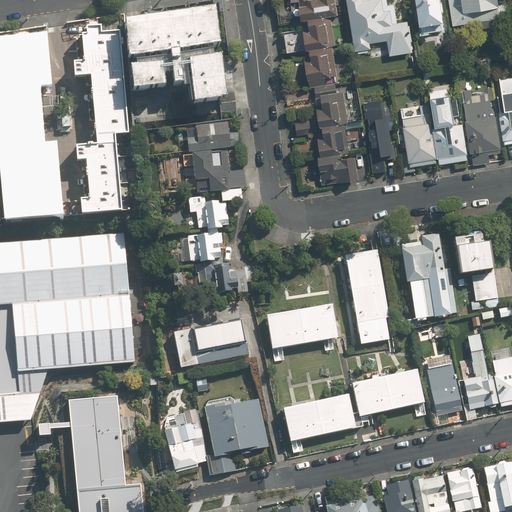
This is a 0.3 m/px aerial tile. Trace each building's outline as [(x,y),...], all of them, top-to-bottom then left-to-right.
[(299,6),(301,20),(309,19),(311,32),(304,33),(307,50),(310,50),(312,60),(306,61),(310,86),(337,81),(332,45),(342,44),(338,19),(329,20),(328,14),(338,13),(336,0),(302,0),(303,5),(299,6)] [(396,22),(391,0),(348,0),(357,50),(371,48),(370,42),(387,39),(390,56),(413,52),(408,20),(396,22)] [(440,0),(417,0),(422,34),(445,31),(440,0)] [(450,0),(454,25),(506,18),(504,5),(499,6),(498,0),(450,0)] [(214,12),(124,24),(129,60),(134,60),(136,68),(130,69),(132,92),(167,88),(166,75),(172,75),(173,86),(191,84),(194,105),(226,102),(221,60),(214,61),(212,50),(219,49),(214,12)] [(35,40),(0,42),(0,103),(10,207),(18,206),(19,221),(83,215),(123,212),(114,136),(128,134),(120,33),(103,35),(102,27),(86,27),(87,35),(82,36),(86,62),(73,63),(75,78),(90,78),(97,145),(74,145),(77,162),(86,161),(90,200),(58,203),(47,204),(43,164),(55,164),(54,150),(39,150),(32,84),(48,82),(48,69),(37,63),(35,40)] [(335,84),(315,86),(317,97),(321,97),(323,109),(318,110),(320,127),(323,127),(324,138),(318,139),(320,155),(321,183),(358,179),(357,157),(342,157),(343,161),(337,161),(336,154),(349,152),(345,123),(358,121),(356,110),(347,111),(345,91),(336,92),(335,84)] [(500,118),(505,146),(511,145),(511,88),(500,90),(504,118),(500,118)] [(439,162),(439,165),(453,162),(454,167),(468,165),(464,123),(456,124),(448,95),(430,98),(436,130),(433,132),(439,162)] [(396,155),(390,131),(395,130),(391,112),(387,113),(383,99),(362,104),(376,160),(396,155)] [(473,152),(474,165),(490,163),(489,153),(502,151),(496,115),(494,115),(492,99),(464,103),(470,153),(473,152)] [(432,132),(429,115),(418,117),(416,106),(401,108),(410,166),(439,162),(433,132),(432,132)] [(229,135),(228,122),(196,126),(196,129),(186,130),(189,153),(231,149),(230,146),(241,145),(240,134),(229,135)] [(222,193),(223,201),(242,199),(242,190),(244,190),(242,170),(234,171),(232,150),(192,155),(195,182),(198,181),(199,195),(222,193)] [(205,198),(189,198),(190,213),(198,213),(200,228),(208,228),(208,235),(185,236),(185,239),(180,239),(181,262),(221,260),(220,250),(216,250),(215,245),(222,245),(222,234),(218,234),(218,230),(222,230),(222,226),(229,226),(226,203),(206,203),(205,198)] [(123,234),(0,244),(0,422),(52,418),(48,372),(134,364),(123,234)] [(416,320),(455,313),(448,271),(444,272),(437,234),(420,238),(421,242),(400,246),(407,284),(410,283),(416,320)] [(489,308),(499,306),(490,242),(483,243),(481,234),(454,239),(459,275),(471,273),(475,301),(488,299),(489,308)] [(388,319),(377,252),(346,257),(361,346),(389,341),(386,319),(388,319)] [(229,269),(215,270),(217,293),(231,292),(231,289),(237,289),(238,280),(230,280),(229,269)] [(191,272),(174,273),(175,286),(182,286),(181,287),(181,288),(181,289),(181,290),(181,291),(182,291),(182,292),(182,293),(183,293),(183,294),(184,294),(185,295),(186,295),(187,295),(188,295),(189,295),(190,295),(190,294),(191,294),(191,293),(192,293),(192,292),(193,292),(193,291),(193,290),(193,289),(193,288),(193,287),(193,286),(192,283),(191,272)] [(322,341),(324,350),(332,349),(330,340),(338,338),(332,305),(266,316),(272,350),(322,341)] [(243,320),(174,333),(180,368),(250,355),(243,320)] [(499,404),(494,374),(487,375),(479,334),(467,337),(476,378),(464,381),(469,405),(465,406),(467,421),(477,419),(475,409),(499,404)] [(494,374),(499,404),(501,404),(501,408),(511,405),(511,357),(492,362),(495,374),(494,374)] [(454,363),(426,368),(436,412),(463,406),(454,363)] [(338,397),(336,389),(327,392),(328,399),(283,409),(290,442),(365,426),(363,417),(425,403),(417,369),(353,383),(359,412),(353,414),(348,394),(338,397)] [(195,380),(197,393),(210,391),(208,378),(195,380)] [(119,398),(67,402),(76,511),(147,511),(145,483),(126,485),(119,398)] [(205,406),(205,410),(214,454),(207,455),(211,475),(236,470),(232,454),(269,447),(260,399),(238,404),(237,400),(205,406)] [(177,427),(164,431),(175,470),(207,461),(199,410),(174,418),(177,427)] [(511,462),(509,463),(502,461),(498,466),(483,469),(490,502),(488,502),(489,511),(502,511),(508,511),(507,507),(511,505),(511,462)] [(473,468),(447,473),(455,511),(461,511),(481,508),(473,468)] [(424,481),(423,479),(412,481),(418,511),(450,511),(443,477),(424,481)] [(383,498),(386,511),(416,511),(408,480),(386,485),(389,496),(383,498)] [(379,511),(377,501),(363,504),(361,494),(325,502),(327,511),(379,511)]
